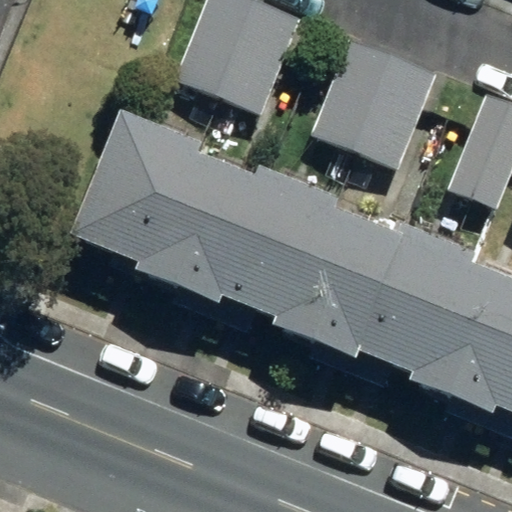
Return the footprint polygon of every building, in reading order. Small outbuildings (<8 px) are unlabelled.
[(218,88),(253,0),(206,0),(177,72),(218,88)] [(300,11),(274,0),(253,0),(218,88),(262,106),(300,11)] [(355,143),(394,48),(352,31),(314,126),(355,143)] [(437,65),(394,48),(355,143),(399,160),(437,65)] [(451,182),(498,201),(511,165),(511,95),(489,87),(451,182)] [(195,153),(198,142),(122,111),(73,233),(149,264),(195,153)] [(217,291),(262,179),(195,153),(149,264),(145,272),(213,299),(217,291)] [(287,318),(331,207),(335,196),(266,169),(262,179),(217,291),(287,318)] [(358,348),(402,235),(331,207),(287,318),(283,327),(354,355),(358,348)] [(427,376),(472,262),(476,254),(406,226),(402,235),(358,348),(427,376)] [(492,400),(511,350),(511,278),(472,262),(427,376),(423,383),(488,409),(492,400)] [(511,350),(492,400),(511,408),(511,350)]
